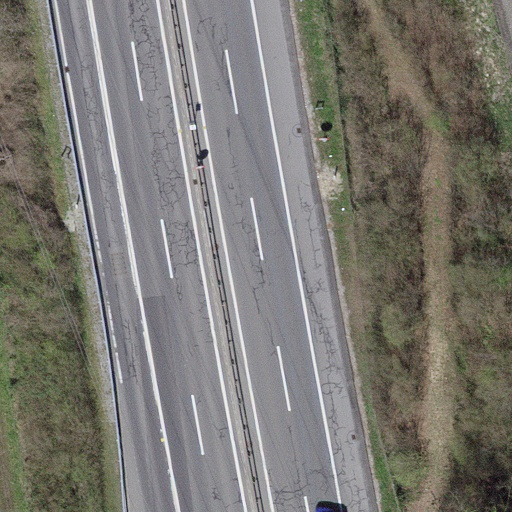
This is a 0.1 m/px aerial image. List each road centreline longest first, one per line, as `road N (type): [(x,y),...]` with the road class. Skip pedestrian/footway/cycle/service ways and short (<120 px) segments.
road 1 (motorway): [(308,511),(217,0)]
road 2 (motorway): [(124,0),(213,511)]
